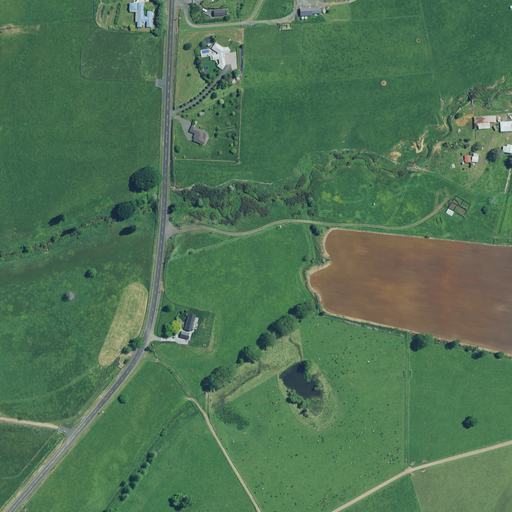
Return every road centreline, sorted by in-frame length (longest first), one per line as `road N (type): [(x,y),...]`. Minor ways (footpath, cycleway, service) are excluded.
road 1 (unclassified): [(171,0),(162,231),(147,335),(117,385),(10,511)]
road 2 (track): [(162,231),(252,232),(287,220),(407,226),(479,174),(491,137),(511,134)]
